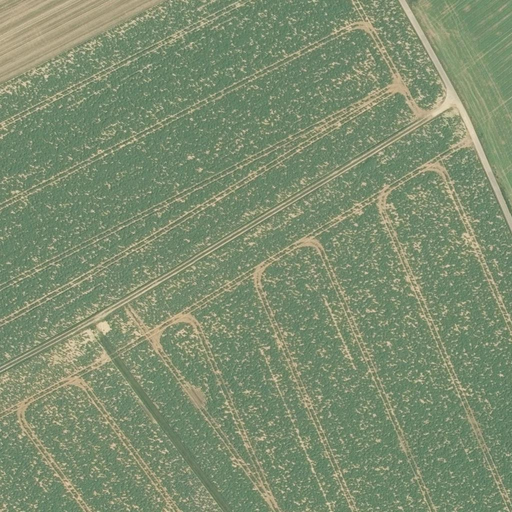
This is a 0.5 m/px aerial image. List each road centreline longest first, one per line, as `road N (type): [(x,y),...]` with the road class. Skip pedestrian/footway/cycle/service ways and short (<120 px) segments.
road 1 (track): [(0,382),(462,109)]
road 2 (track): [(511,215),(405,0)]
road 3 (track): [(101,329),(231,511)]
